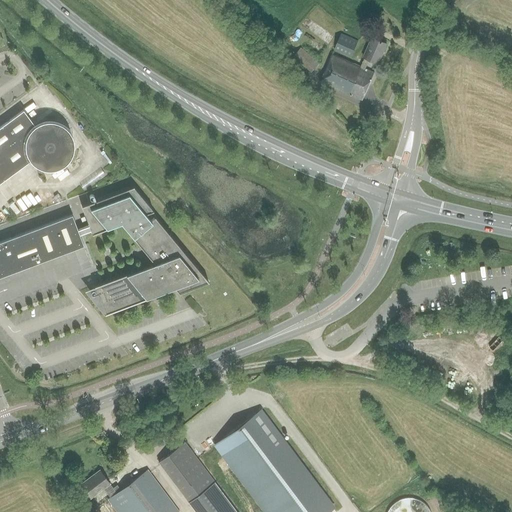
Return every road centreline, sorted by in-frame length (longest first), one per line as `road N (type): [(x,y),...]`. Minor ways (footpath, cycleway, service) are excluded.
road 1 (primary): [(386,195),(180,99),(46,0)]
road 2 (tertiary): [(11,437),(301,324)]
road 3 (track): [(336,357),(240,367),(106,420)]
road 4 (track): [(511,436),(428,390),(336,357)]
road 5 (tertiary): [(301,324),(324,320),(363,290),(382,262),(402,200)]
road 6 (tertiary): [(386,195),(362,266),(301,324)]
